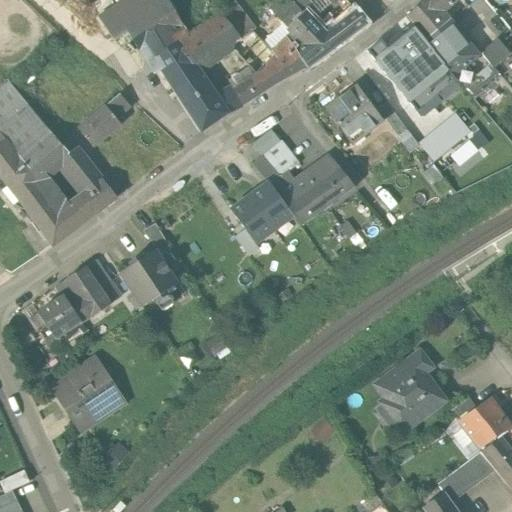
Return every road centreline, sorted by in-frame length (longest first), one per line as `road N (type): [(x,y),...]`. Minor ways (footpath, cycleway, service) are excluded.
road 1 (residential): [(407,0),(199,152)]
road 2 (residential): [(199,152),(0,297)]
road 3 (residential): [(0,365),(69,511)]
road 4 (residential): [(199,152),(113,46)]
